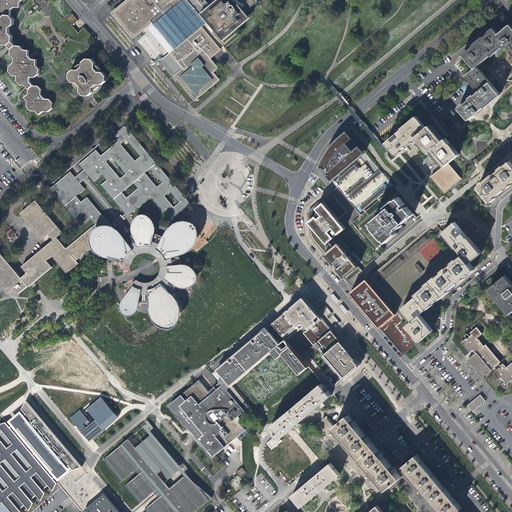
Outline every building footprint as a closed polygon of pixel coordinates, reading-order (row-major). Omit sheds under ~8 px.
[(0,0),(0,40),(3,44),(8,44),(11,49),(11,54),(14,58),(14,63),(10,66),(9,71),(12,75),(17,75),(17,80),(21,84),(25,85),(29,89),(28,93),(25,96),(28,100),(27,106),(31,110),(36,111),(40,114),(43,111),(48,112),(52,108),(53,103),(50,99),(44,99),(41,95),(42,90),(39,86),(33,85),(29,81),(30,76),(35,77),(39,74),(39,69),(36,65),(36,60),(32,59),(28,55),(29,50),(24,49),(20,46),(15,45),(12,41),(12,36),(9,32),(10,27),(13,25),(14,19),(10,15),(11,10),(14,7),(19,7),(20,2),(22,0),(0,0)] [(136,35),(137,34),(147,26),(151,22),(159,31),(175,50),(163,60),(166,64),(165,65),(179,80),(193,97),(195,95),(196,95),(209,84),(214,80),(213,80),(216,78),(212,73),(213,72),(209,68),(222,57),(228,52),(225,48),(240,36),(234,29),(247,18),(242,13),(256,2),(254,0),(128,0),(116,11),(118,13),(117,13),(115,15),(131,35),(134,32),(136,35)] [(456,108),(466,121),(497,94),(485,80),(474,67),(503,43),(511,53),(511,28),(508,24),(497,34),(493,28),(461,54),(472,68),(464,75),(477,91),(456,108)] [(217,69),(228,60),(232,56),(228,52),(222,57),(209,68),(213,72),(217,69)] [(98,73),(102,70),(98,65),(95,68),(90,61),(86,64),(87,65),(84,67),(81,64),(77,67),(79,70),(73,75),(76,79),(77,79),(79,81),(75,84),(79,88),(81,86),(87,93),(91,90),(93,90),(93,87),(94,86),(95,86),(97,84),(100,84),(100,82),(104,78),(101,75),(100,75),(98,73)] [(216,83),(214,80),(209,84),(196,95),(198,97),(212,86),(216,83)] [(445,164),(457,154),(444,139),(441,141),(428,126),(425,128),(415,117),(400,129),(410,141),(414,137),(427,153),(430,151),(443,166),(439,169),(441,171),(437,174),(436,172),(430,178),(442,192),(458,179),(445,164)] [(124,126),(112,136),(116,141),(108,149),(100,156),(95,150),(78,165),(82,170),(88,177),(92,182),(101,175),(106,181),(100,186),(124,215),(127,212),(130,215),(149,198),(169,221),(190,204),(124,126)] [(400,129),(397,132),(407,144),(409,142),(410,141),(400,129)] [(394,155),(407,144),(397,132),(394,134),(384,143),(394,155)] [(319,166),(330,180),(358,157),(352,150),(345,143),(339,136),(336,139),(330,146),(325,152),(321,159),(319,166)] [(511,180),(511,165),(508,161),(474,190),(486,203),(511,180)] [(82,182),(88,177),(82,170),(77,175),(74,177),(79,184),(82,182)] [(106,226),(108,227),(110,226),(86,197),(80,202),(75,196),(84,189),(79,184),(74,177),(69,172),(49,189),(80,226),(89,219),(94,225),(65,248),(55,237),(61,232),(35,201),(20,214),(22,216),(41,239),(47,234),(52,240),(23,264),(21,266),(26,272),(20,277),(0,253),(0,284),(7,293),(14,288),(18,293),(20,292),(27,285),(28,286),(30,285),(34,282),(52,267),(46,260),(51,256),(66,273),(78,263),(75,260),(90,246),(89,240),(90,233),(95,229),(102,227),(106,226)] [(343,278),(357,266),(333,237),(326,229),(337,220),(347,212),(330,192),(312,207),(308,210),(307,211),(306,213),(306,214),(306,215),(308,233),(309,235),(309,237),(311,240),(337,270),(343,278)] [(388,240),(397,232),(395,229),(401,223),(406,219),(408,221),(412,217),(410,215),(413,212),(407,205),(404,207),(402,205),(405,203),(399,196),(396,199),(395,198),(386,206),(387,206),(383,210),(384,211),(372,221),(375,224),(374,225),(385,238),(386,237),(388,240)] [(112,229),(130,215),(127,212),(124,215),(121,217),(119,215),(119,216),(114,220),(111,222),(113,224),(110,226),(108,227),(112,229)] [(326,229),(333,237),(335,234),(336,234),(344,228),(337,220),(326,229)] [(458,227),(453,222),(442,232),(445,235),(451,243),(456,248),(461,254),(456,258),(438,274),(422,287),(414,294),(416,295),(407,302),(400,308),(410,320),(407,323),(405,325),(418,341),(432,330),(418,315),(473,268),(468,263),(479,253),(459,229),(458,227)] [(404,227),(401,223),(395,229),(397,232),(404,227)] [(10,238),(15,234),(10,228),(5,233),(10,238)] [(130,268),(130,265),(113,260),(112,265),(118,266),(119,272),(123,272),(123,274),(131,271),(130,268)] [(413,266),(419,273),(422,271),(416,263),(413,266)] [(361,271),(357,266),(343,278),(347,283),(361,271)] [(511,284),(504,275),(498,280),(499,282),(498,284),(496,282),(489,288),(511,312),(511,311),(511,284)] [(135,280),(134,277),(127,281),(128,282),(124,285),(126,287),(124,290),(127,293),(135,280)] [(418,341),(405,325),(404,325),(389,307),(366,279),(350,292),(353,297),(369,315),(376,324),(378,326),(380,328),(388,338),(394,345),(398,350),(402,355),(417,342),(418,341)] [(509,313),(511,312),(489,288),(488,289),(509,313)] [(339,301),(333,294),(331,296),(336,303),(339,301)] [(305,352),(335,386),(360,364),(352,355),(346,348),(339,340),(333,333),(315,311),(306,301),(303,297),(299,300),(290,307),(277,318),(271,324),(299,357),(305,352)] [(348,311),(342,304),(339,306),(345,313),(348,311)] [(271,324),(217,369),(231,385),(276,347),(299,375),(308,367),(299,357),(271,324)] [(473,353),(468,358),(483,375),(489,370),(498,363),(500,361),(485,344),(482,346),(482,344),(477,338),(476,339),(475,338),(480,333),(475,326),(468,332),(470,334),(468,336),(465,333),(462,335),(465,339),(464,339),(463,339),(459,342),(467,352),(470,349),(473,352),(473,353)] [(481,377),(483,375),(468,358),(466,359),(481,377)] [(503,363),(500,365),(491,373),(491,374),(497,380),(499,378),(503,382),(500,385),(503,389),(507,386),(506,384),(511,380),(511,375),(511,361),(505,368),(504,367),(505,366),(503,363)] [(500,365),(498,363),(489,370),(491,373),(500,365)] [(237,436),(245,429),(239,421),(253,412),(231,385),(225,378),(208,391),(199,380),(169,404),(212,456),(237,436)] [(467,405),(472,412),(485,401),(480,395),(467,405)] [(119,417),(101,396),(87,409),(96,419),(91,423),(80,410),(70,418),(90,441),(119,417)] [(81,467),(26,400),(21,409),(25,414),(22,414),(20,411),(14,416),(7,422),(0,423),(0,427),(2,430),(0,432),(0,511),(20,511),(18,509),(24,505),(28,510),(33,502),(30,499),(36,495),(40,500),(45,492),(42,489),(48,485),(52,491),(56,483),(53,478),(68,465),(72,470),(81,467)] [(296,403),(271,424),(272,424),(296,404),(296,403)] [(399,478),(347,417),(346,416),(333,427),(386,489),(399,478)] [(307,436),(302,440),(323,466),(328,462),(338,474),(334,478),(349,496),(361,510),(367,505),(369,505),(371,504),(374,504),(376,503),(378,501),(380,499),(382,496),(383,493),(384,491),(386,489),(333,427),(327,419),(325,421),(322,421),(319,421),(317,422),(315,423),(313,424),(312,425),(310,427),(309,429),(308,431),(307,433),(307,436)] [(248,433),(245,429),(237,436),(240,439),(248,433)] [(270,448),(283,438),(281,435),(279,437),(276,433),(274,434),(265,441),(270,448)] [(153,434),(136,448),(150,464),(160,456),(174,473),(164,482),(169,488),(186,474),(153,434)] [(184,511),(193,511),(210,498),(214,495),(209,492),(186,474),(169,488),(164,482),(174,473),(160,456),(150,464),(136,448),(130,441),(124,446),(122,443),(105,458),(123,480),(140,466),(142,468),(139,470),(140,472),(125,485),(139,502),(158,487),(163,493),(146,507),(149,511),(175,511),(176,511),(181,508),(184,511)] [(234,472),(237,475),(240,478),(245,473),(240,467),(234,472)] [(240,478),(237,475),(228,482),(235,491),(245,483),(240,478)] [(118,511),(104,494),(85,511),(118,511)]
